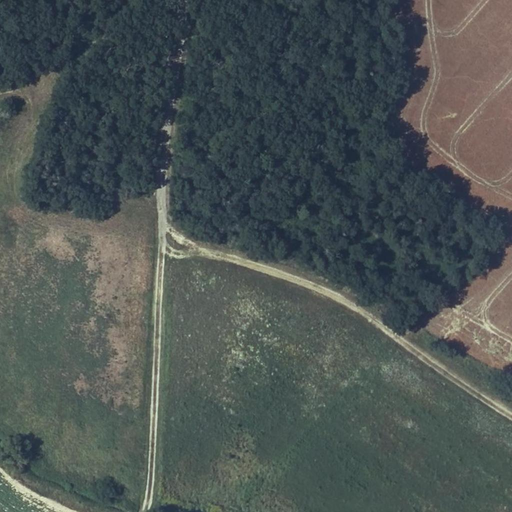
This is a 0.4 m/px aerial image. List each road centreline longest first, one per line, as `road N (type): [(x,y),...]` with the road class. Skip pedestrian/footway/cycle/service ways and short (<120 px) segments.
road 1 (track): [(143,511),(181,0)]
road 2 (track): [(511,416),(321,289),(191,244),(165,227)]
road 3 (track): [(180,8),(82,47),(0,92)]
